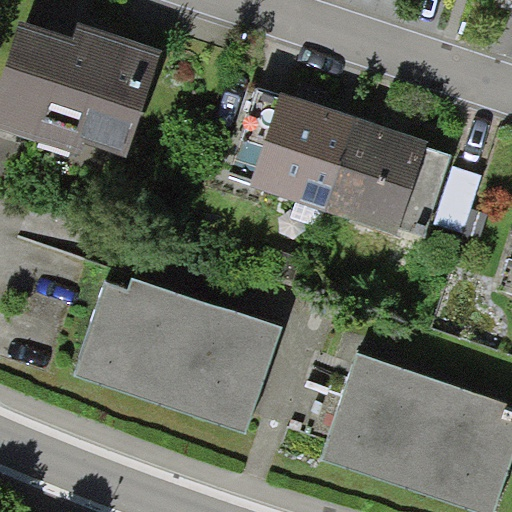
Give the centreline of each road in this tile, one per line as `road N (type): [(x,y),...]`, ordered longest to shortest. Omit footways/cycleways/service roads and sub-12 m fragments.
road 1 (residential): [(234,0),(511,89)]
road 2 (residential): [(0,436),(191,511)]
